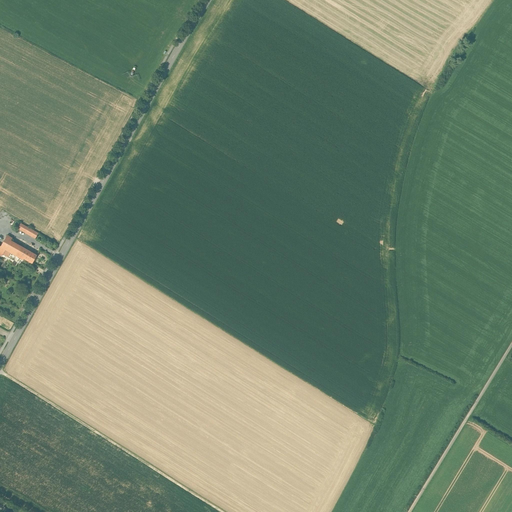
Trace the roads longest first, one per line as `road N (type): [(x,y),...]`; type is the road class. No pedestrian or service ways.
road 1 (tertiary): [(0,364),(208,0)]
road 2 (track): [(0,371),(223,511)]
road 3 (track): [(511,346),(409,511)]
